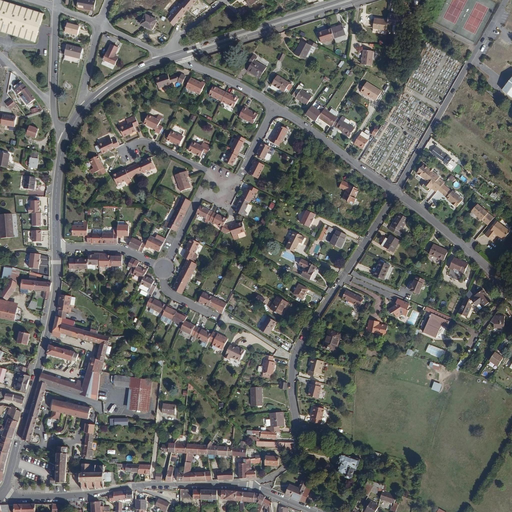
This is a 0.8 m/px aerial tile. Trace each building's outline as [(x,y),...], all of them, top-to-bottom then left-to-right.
[(0,0),(0,31),(34,43),(43,14),(0,0)] [(95,0),(78,0),(77,7),(94,10),(95,0)] [(197,1),(195,0),(183,0),(180,4),(187,10),(188,11),(197,1)] [(174,24),(187,10),(180,4),(180,3),(167,17),(174,24)] [(152,31),(157,20),(146,15),(144,18),(142,23),(140,25),(152,31)] [(402,28),(403,18),(388,16),(387,19),(387,27),(391,27),(396,28),(402,28)] [(386,31),(387,27),(387,19),(375,18),(374,22),(373,29),(386,31)] [(78,36),(80,27),(68,24),(66,33),(78,36)] [(347,35),(343,24),(331,28),(335,39),(347,35)] [(335,39),(331,28),(319,32),(323,43),(335,39)] [(303,58),(310,46),(316,49),(317,45),(309,41),(307,44),(302,41),(295,53),(303,58)] [(115,55),(119,46),(111,43),(107,52),(106,52),(103,58),(115,63),(118,57),(117,56),(115,55)] [(81,60),(83,50),(67,46),(65,56),(81,60)] [(372,66),(374,51),(363,50),(361,65),(372,66)] [(260,78),(266,67),(254,60),(255,58),(251,56),(248,62),(252,63),(248,71),(260,78)] [(183,84),(187,76),(182,74),(180,78),(179,80),(178,82),(183,84)] [(169,78),(168,75),(156,79),(159,88),(171,84),(171,83),(169,78)] [(284,91),(290,82),(277,75),(272,84),(284,91)] [(200,95),(206,83),(202,82),(202,83),(191,78),(186,88),(200,95)] [(509,84),(504,90),(503,91),(511,97),(511,80),(510,83),(509,84)] [(29,89),(23,82),(16,88),(18,91),(17,92),(20,96),(24,92),(27,95),(29,98),(33,103),(37,99),(38,99),(29,88),(29,89)] [(376,104),(382,95),(367,85),(361,94),(376,104)] [(485,88),(495,95),(498,92),(488,85),(485,88)] [(226,92),(213,86),(209,95),(222,101),(226,92)] [(312,95),(301,89),(301,87),(298,86),(292,96),(307,104),(312,95)] [(234,107),(239,98),(226,92),(222,101),(234,107)] [(253,124),(258,114),(248,109),(249,108),(244,106),(239,117),(253,124)] [(311,117),(317,109),(312,106),(306,114),(311,117)] [(330,112),(324,108),(322,112),(318,117),(329,125),(336,116),(330,112)] [(318,117),(322,112),(317,109),(311,117),(316,121),(318,117)] [(159,125),(163,116),(159,114),(157,119),(148,115),(144,123),(156,129),(155,132),(160,134),(163,127),(159,125)] [(3,115),(3,116),(0,115),(0,122),(2,123),(1,124),(15,127),(17,117),(3,115)] [(139,125),(136,117),(135,116),(126,119),(129,124),(120,128),(125,137),(137,131),(135,126),(139,125)] [(332,127),(338,118),(336,116),(329,125),(332,127)] [(354,130),(340,121),(336,128),(339,130),(339,129),(342,131),(341,133),(348,138),(354,130)] [(35,137),(37,127),(28,125),(26,134),(35,137)] [(282,143),(289,129),(280,125),(273,138),(271,137),(270,141),(279,145),(281,142),(282,143)] [(179,146),(183,137),(171,131),(167,140),(179,146)] [(239,153),(246,139),(238,135),(231,149),(239,153)] [(368,140),(360,135),(354,143),(363,149),(368,140)] [(99,144),(103,153),(119,146),(116,139),(113,141),(112,138),(99,144)] [(207,153),(210,146),(202,142),(200,145),(192,141),(187,150),(199,156),(202,151),(207,153)] [(266,159),(271,146),(262,142),(256,154),(266,159)] [(453,160),(435,146),(434,147),(452,161),(453,160)] [(452,161),(434,147),(431,152),(449,166),(452,161)] [(233,166),(239,153),(231,149),(228,156),(225,162),(233,166)] [(37,168),(38,158),(39,152),(32,151),(31,157),(30,167),(37,168)] [(0,166),(7,167),(9,153),(0,152),(0,166)] [(107,173),(98,156),(90,160),(94,168),(89,170),(92,175),(97,172),(100,176),(107,173)] [(156,167),(151,157),(133,166),(137,174),(140,173),(138,168),(141,167),(144,171),(144,173),(156,167)] [(258,179),(265,165),(254,160),(252,164),(253,165),(248,174),(258,179)] [(444,182),(439,178),(439,177),(439,176),(433,172),(432,168),(429,169),(423,165),(421,167),(420,167),(418,169),(419,170),(416,173),(425,180),(422,184),(430,189),(431,188),(437,192),(438,190),(443,183),(444,182)] [(137,174),(133,166),(113,175),(117,184),(125,180),(128,185),(132,183),(129,178),(137,174)] [(189,177),(187,171),(175,175),(181,192),(191,188),(187,177),(189,177)] [(36,191),(37,179),(28,177),(26,190),(36,191)] [(357,197),(361,191),(359,190),(357,189),(358,187),(352,183),(353,182),(346,178),(342,185),(349,189),(344,196),(350,200),(349,201),(355,204),(359,198),(357,197)] [(453,191),(443,183),(438,190),(447,197),(446,198),(457,207),(464,199),(453,190),(453,191)] [(250,202),(255,192),(256,193),(258,189),(250,185),(248,188),(246,188),(242,197),(249,201),(250,202)] [(185,215),(192,202),(182,197),(175,210),(185,215)] [(245,212),(249,201),(242,197),(241,198),(237,208),(238,208),(237,212),(245,216),(246,212),(245,212)] [(32,213),(40,213),(40,200),(31,200),(31,208),(28,208),(29,213),(32,213)] [(495,217),(478,203),(471,212),(487,226),(495,217)] [(213,214),(199,208),(196,216),(209,222),(213,214)] [(177,231),(185,215),(175,210),(169,222),(167,227),(171,229),(177,231)] [(309,227),(316,214),(307,210),(301,222),(309,227)] [(40,213),(32,213),(32,226),(41,226),(41,213),(40,213)] [(14,237),(12,214),(0,214),(0,227),(1,238),(14,237)] [(224,226),(227,221),(213,214),(209,222),(222,229),(224,226)] [(398,232),(406,219),(396,214),(387,230),(400,237),(402,234),(398,232)] [(504,239),(510,231),(498,221),(491,229),(490,228),(486,234),(493,240),(498,234),(504,239)] [(129,236),(129,225),(118,225),(118,234),(118,237),(123,238),(123,236),(129,236)] [(245,233),(242,225),(230,229),(224,226),(222,229),(221,233),(226,236),(232,234),(234,242),(239,241),(237,236),(245,233)] [(88,229),(88,226),(73,226),(73,234),(84,234),(84,236),(88,236),(88,233),(88,229)] [(330,243),(336,230),(333,229),(327,242),(330,243)] [(303,242),(305,236),(303,235),(303,234),(294,230),(286,248),(295,252),(300,240),(303,242)] [(340,248),(346,235),(336,230),(330,243),(340,248)] [(42,231),(32,231),(32,242),(42,242),(42,231)] [(103,243),(103,234),(96,234),(88,233),(88,236),(88,243),(103,243)] [(118,237),(118,234),(103,234),(103,243),(118,243),(118,237)] [(393,253),(399,241),(400,240),(390,235),(386,240),(383,247),(393,253)] [(160,252),(164,242),(150,236),(146,244),(145,246),(149,248),(150,247),(160,252)] [(145,246),(146,244),(133,238),(129,246),(142,252),(145,246)] [(191,261),(200,243),(191,239),(184,253),(186,253),(184,257),(188,259),(191,261)] [(441,260),(446,251),(432,245),(428,254),(441,260)] [(41,254),(30,253),(28,268),(39,269),(41,254)] [(100,265),(100,254),(95,254),(95,256),(89,256),(89,260),(89,265),(95,265),(100,265)] [(111,257),(111,256),(108,256),(104,256),(104,254),(100,254),(100,265),(100,267),(111,267),(111,266),(111,257)] [(122,266),(122,255),(118,255),(118,257),(116,257),(111,257),(111,266),(122,266)] [(465,271),(468,262),(453,257),(449,268),(453,269),(454,267),(465,271)] [(313,270),(315,264),(301,258),(298,264),(305,266),(301,274),(310,278),(314,270),(313,270)] [(89,265),(89,260),(70,259),(70,269),(89,269),(89,265)] [(189,281),(198,264),(191,261),(188,259),(180,276),(189,280),(189,281)] [(147,270),(138,266),(139,262),(135,260),(132,268),(128,276),(131,277),(133,274),(143,278),(145,275),(147,270)] [(383,280),(389,265),(379,261),(376,269),(374,272),(373,276),(383,280)] [(10,279),(12,268),(4,267),(2,278),(10,279)] [(18,281),(21,270),(12,268),(10,279),(18,281)] [(153,284),(155,280),(145,275),(143,278),(141,284),(150,288),(148,292),(152,294),(157,286),(153,284)] [(182,294),(189,280),(180,276),(173,289),(182,294)] [(419,294),(424,280),(416,276),(414,280),(415,280),(413,284),(413,283),(412,284),(411,284),(409,289),(410,289),(410,290),(419,294)] [(7,300),(16,288),(18,281),(10,279),(9,283),(1,296),(7,300)] [(34,290),(35,281),(22,279),(21,289),(29,289),(34,290)] [(51,291),(52,282),(49,282),(43,282),(35,281),(34,290),(44,291),(43,298),(45,299),(49,299),(51,291)] [(150,288),(141,284),(139,288),(148,292),(150,288)] [(304,297),(308,288),(299,284),(295,293),(304,297)] [(361,303),(363,298),(346,291),(343,298),(357,305),(358,301),(361,303)] [(214,297),(204,292),(200,302),(199,303),(204,305),(204,304),(210,306),(214,297)] [(489,302),(480,292),(472,299),(481,309),(489,302)] [(57,310),(59,310),(66,312),(69,312),(70,305),(72,297),(61,295),(60,295),(57,310)] [(263,304),(265,299),(258,296),(256,300),(263,304)] [(281,314),(288,302),(277,296),(270,308),(281,314)] [(227,304),(214,297),(210,306),(219,311),(219,312),(222,314),(224,309),(227,304)] [(470,298),(466,297),(459,313),(467,317),(473,303),(470,298)] [(0,304),(4,305),(18,307),(19,303),(0,299),(0,304)] [(163,314),(168,306),(155,300),(155,301),(151,299),(147,306),(163,314)] [(410,310),(409,309),(411,303),(398,299),(397,303),(398,304),(389,310),(392,314),(394,313),(398,317),(401,315),(404,314),(408,316),(410,310)] [(37,302),(32,301),(27,308),(36,309),(37,302)] [(0,317),(15,321),(18,307),(4,305),(0,304),(0,317)] [(177,312),(172,309),(172,308),(168,306),(163,314),(163,316),(173,321),(177,313),(177,312)] [(446,327),(451,317),(427,307),(425,311),(430,313),(421,332),(435,338),(441,325),(446,327)] [(185,321),(188,316),(183,314),(182,315),(177,313),(173,321),(183,326),(185,321)] [(108,347),(110,337),(74,326),(61,321),(63,316),(58,315),(56,314),(52,336),(60,338),(62,333),(101,344),(97,358),(92,358),(89,368),(102,371),(108,347)] [(268,334),(276,321),(266,315),(265,318),(267,320),(265,323),(261,330),(268,334)] [(505,328),(505,315),(495,316),(491,322),(495,325),(495,329),(505,328)] [(75,320),(65,317),(63,316),(61,321),(74,326),(75,320)] [(385,332),(387,325),(369,320),(366,332),(379,335),(380,337),(386,334),(385,332)] [(199,328),(185,321),(183,326),(181,330),(194,337),(198,328),(199,328)] [(209,341),(212,334),(198,328),(194,337),(202,341),(207,344),(209,341)] [(337,353),(343,334),(329,329),(322,349),(337,353)] [(28,344),(30,333),(21,331),(20,335),(19,335),(18,340),(19,340),(18,342),(28,344)] [(228,338),(217,334),(217,335),(213,333),(212,334),(209,341),(213,343),(212,345),(223,350),(228,338)] [(75,353),(75,352),(50,344),(47,353),(73,361),(73,360),(76,361),(79,354),(75,353)] [(240,361),(245,350),(238,347),(238,348),(235,347),(230,345),(224,357),(229,359),(231,356),(240,361)] [(499,367),(504,358),(501,357),(498,355),(500,353),(496,351),(489,361),(499,367)] [(273,375),(276,362),(272,362),(273,357),(272,357),(265,355),(262,373),(264,373),(271,374),(273,375)] [(321,374),(324,362),(312,358),(311,364),(312,364),(310,371),(309,371),(308,375),(319,378),(320,374),(321,374)] [(25,374),(27,368),(20,366),(19,372),(25,374)] [(98,401),(102,371),(89,368),(88,370),(84,382),(81,381),(79,386),(76,385),(77,383),(42,372),(41,372),(39,381),(47,385),(98,401)] [(29,384),(31,376),(30,376),(25,374),(19,372),(17,380),(29,384)] [(130,388),(131,377),(115,376),(114,385),(130,388)] [(149,412),(152,380),(131,377),(130,388),(127,409),(149,412)] [(26,392),(29,384),(17,380),(14,388),(17,389),(26,392)] [(319,399),(322,387),(321,387),(322,383),(313,380),(312,384),(313,385),(312,388),(311,388),(308,396),(319,399)] [(47,387),(47,385),(39,381),(38,384),(22,440),(25,441),(25,440),(29,441),(31,442),(47,387)] [(442,384),(435,381),(432,389),(439,392),(442,384)] [(263,406),(262,387),(250,387),(251,406),(263,406)] [(13,401),(14,395),(6,393),(4,390),(0,394),(0,395),(5,399),(13,401)] [(25,397),(14,395),(13,401),(23,403),(25,397)] [(91,408),(54,400),(51,411),(53,411),(51,418),(60,420),(61,413),(68,415),(88,420),(91,408)] [(175,414),(177,405),(164,403),(163,413),(175,414)] [(16,429),(22,411),(17,410),(18,408),(11,406),(11,408),(10,410),(12,411),(8,423),(7,426),(16,429)] [(321,424),(324,409),(314,406),(311,418),(312,418),(312,422),(321,424)] [(285,426),(284,412),(269,413),(271,427),(266,428),(267,431),(278,432),(280,432),(280,426),(285,426)] [(12,440),(16,429),(7,426),(4,425),(0,423),(0,430),(4,431),(2,436),(12,440)] [(93,441),(95,434),(95,426),(95,425),(93,424),(85,424),(85,433),(86,433),(84,455),(82,455),(82,458),(92,460),(94,450),(96,450),(96,445),(93,445),(93,441)] [(278,438),(278,432),(267,431),(248,430),(248,434),(261,435),(261,438),(278,438)] [(0,451),(9,453),(12,440),(2,436),(0,442),(0,451)] [(219,455),(222,447),(211,446),(213,443),(211,442),(209,446),(208,446),(209,455),(212,455),(216,455),(219,455)] [(247,457),(247,449),(246,449),(246,443),(240,442),(239,448),(233,448),(234,456),(247,457)] [(295,443),(286,442),(285,447),(286,451),(295,452),(295,443)] [(174,452),(175,444),(170,443),(170,446),(163,445),(163,451),(172,452),(174,452)] [(186,453),(186,444),(175,444),(174,452),(186,453)] [(209,455),(208,446),(186,444),(186,453),(193,453),(204,454),(204,458),(209,458),(209,455)] [(67,473),(67,459),(69,459),(69,455),(67,455),(67,447),(57,447),(56,466),(56,482),(67,483),(67,473)] [(234,456),(233,448),(222,447),(219,455),(230,456),(230,461),(233,461),(234,456)] [(0,471),(4,473),(6,464),(9,453),(0,451),(0,471)] [(353,477),(355,469),(357,470),(360,460),(358,459),(358,458),(354,457),(353,458),(342,454),(340,459),(339,459),(338,463),(342,465),(340,472),(346,474),(348,478),(351,478),(353,477)] [(279,466),(280,456),(266,455),(266,465),(279,466)] [(248,470),(248,467),(251,467),(251,463),(251,459),(247,459),(247,463),(239,463),(240,479),(244,479),(248,478),(248,470)] [(106,472),(106,467),(107,467),(107,465),(106,465),(106,464),(104,464),(104,465),(96,465),(96,463),(94,463),(94,464),(88,464),(88,463),(81,462),(81,463),(80,463),(80,465),(81,465),(81,467),(80,467),(80,468),(80,469),(81,469),(81,473),(80,473),(80,482),(81,482),(81,486),(80,486),(80,488),(81,488),(81,489),(83,489),(83,488),(88,488),(88,489),(90,489),(90,488),(96,487),(96,488),(99,488),(99,487),(103,487),(104,488),(105,488),(105,487),(106,487),(105,485),(104,482),(111,481),(111,472),(106,472)] [(206,481),(205,472),(190,472),(191,462),(185,462),(183,482),(206,481)] [(151,480),(152,465),(140,464),(140,472),(140,473),(145,474),(145,482),(151,481),(151,480)] [(173,476),(174,467),(168,467),(166,480),(166,482),(174,482),(174,476),(173,476)] [(234,479),(234,470),(223,471),(224,479),(234,479)] [(257,478),(256,470),(251,470),(248,470),(248,478),(257,478)] [(386,484),(373,480),(370,479),(368,482),(375,484),(381,486),(385,487),(386,484)] [(300,501),(305,488),(308,482),(302,480),(299,488),(290,484),(286,495),(300,501)] [(305,488),(300,501),(305,503),(310,490),(305,488)] [(194,497),(194,489),(180,489),(180,490),(180,497),(194,497)] [(218,490),(202,490),(201,499),(209,499),(209,501),(213,502),(213,499),(218,499),(218,491),(218,490)] [(243,501),(244,492),(223,491),(222,499),(241,501),(243,501)] [(395,503),(397,496),(383,491),(381,499),(394,503),(395,503)] [(121,499),(120,492),(114,493),(114,496),(110,496),(110,502),(115,502),(115,499),(121,499)] [(253,501),(254,493),(244,492),(243,501),(244,501),(253,501)] [(262,505),(265,499),(266,496),(259,494),(256,502),(260,504),(262,505)] [(166,511),(169,503),(158,498),(156,505),(155,505),(161,507),(160,510),(166,511)] [(273,511),(272,502),(265,499),(262,505),(264,506),(266,506),(265,510),(264,511),(273,511)] [(146,510),(147,500),(136,500),(136,510),(140,510),(144,510),(146,510)] [(100,501),(91,502),(92,510),(92,511),(104,511),(104,507),(100,507),(100,501)] [(366,511),(376,511),(380,506),(371,501),(366,511)]
